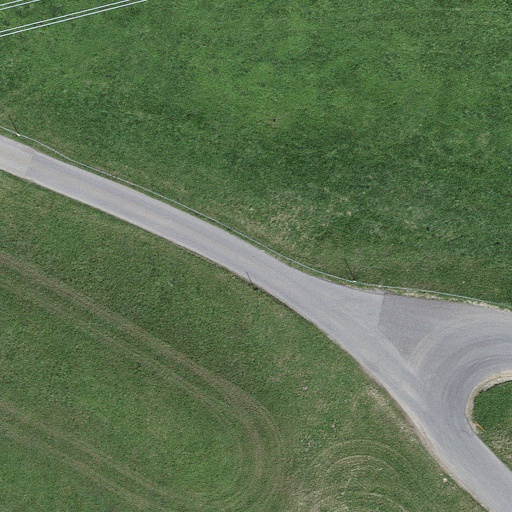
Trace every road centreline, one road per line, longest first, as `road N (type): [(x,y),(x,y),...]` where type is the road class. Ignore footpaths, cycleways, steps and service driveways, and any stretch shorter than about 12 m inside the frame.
road 1 (unclassified): [(390,346),(272,274),(0,146)]
road 2 (unclassified): [(511,504),(390,346)]
road 3 (unclassified): [(511,345),(429,337),(390,346)]
